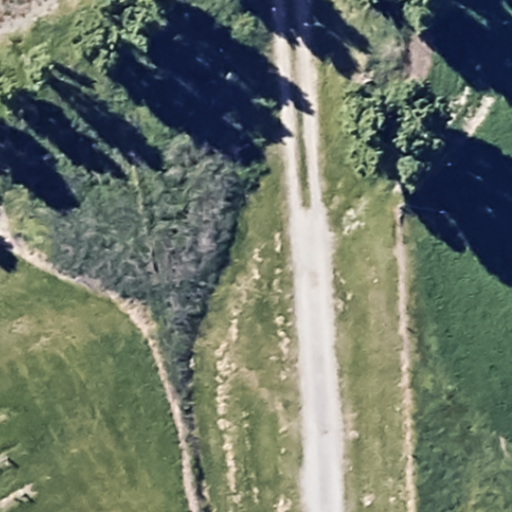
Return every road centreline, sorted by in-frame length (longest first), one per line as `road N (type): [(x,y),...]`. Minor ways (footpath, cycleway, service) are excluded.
road 1 (track): [(325,324),(313,0)]
road 2 (unclassified): [(334,511),(325,324)]
